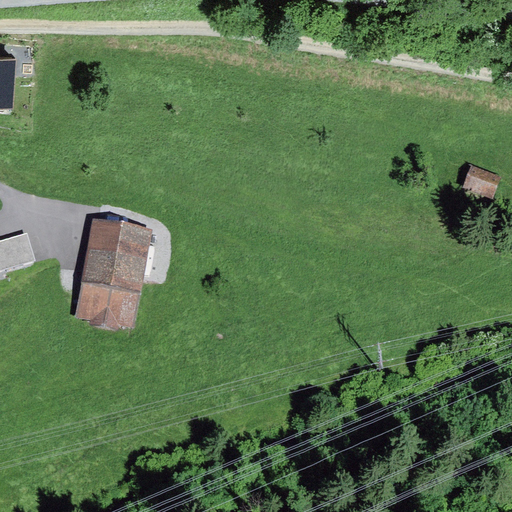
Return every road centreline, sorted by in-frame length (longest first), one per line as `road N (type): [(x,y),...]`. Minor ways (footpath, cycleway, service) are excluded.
road 1 (track): [(0,27),(240,32),(511,85)]
road 2 (track): [(367,0),(511,17)]
